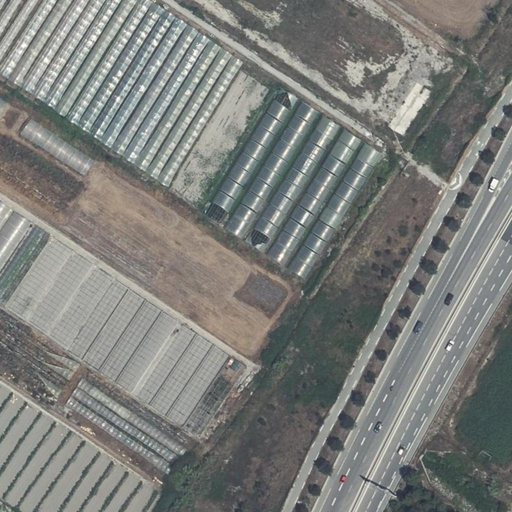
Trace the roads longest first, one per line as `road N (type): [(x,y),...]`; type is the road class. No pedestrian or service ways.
road 1 (trunk): [(511,151),(327,511)]
road 2 (unclassified): [(456,182),(286,511)]
road 3 (trunk): [(511,188),(338,511)]
road 4 (track): [(169,0),(373,136)]
road 5 (trunk): [(366,511),(455,336)]
